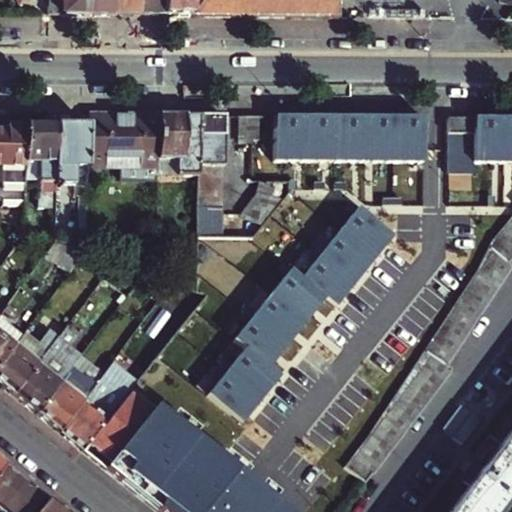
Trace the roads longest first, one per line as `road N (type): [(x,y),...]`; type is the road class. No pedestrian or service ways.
road 1 (residential): [(0,66),(511,70)]
road 2 (residential): [(364,511),(511,317)]
road 3 (residential): [(112,511),(0,421)]
